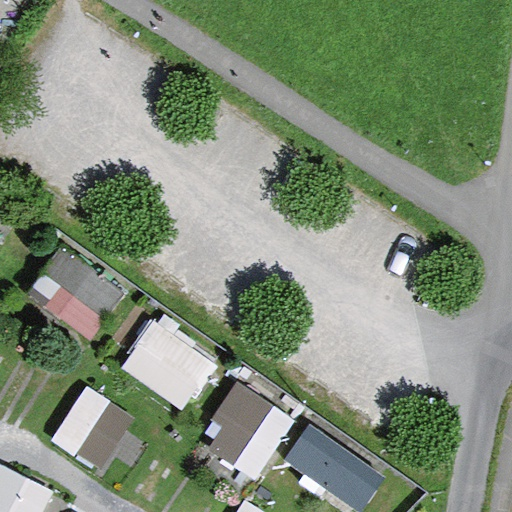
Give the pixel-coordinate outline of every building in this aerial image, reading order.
[(0,195),(0,242),(9,247),(27,209),(0,195)] [(30,299),(103,333),(129,279),(56,244),(30,299)] [(187,407),(219,360),(155,315),(123,362),(187,407)] [(231,382),(206,453),(270,475),(295,404),(231,382)] [(99,466),(139,420),(97,385),(58,431),(99,466)] [(331,511),(361,459),(306,428),(276,481),(331,511)] [(0,511),(44,511),(58,490),(7,459),(0,470),(0,511)] [(269,511),(252,499),(242,511),(269,511)]
